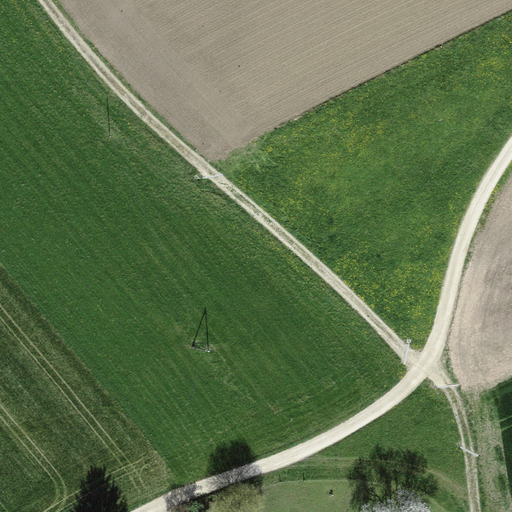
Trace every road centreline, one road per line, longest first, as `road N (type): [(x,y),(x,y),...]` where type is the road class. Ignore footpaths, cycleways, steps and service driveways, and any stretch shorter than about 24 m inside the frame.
road 1 (track): [(48,0),(127,101),(428,368),(457,415),(476,511)]
road 2 (track): [(295,454),(434,477),(475,507)]
